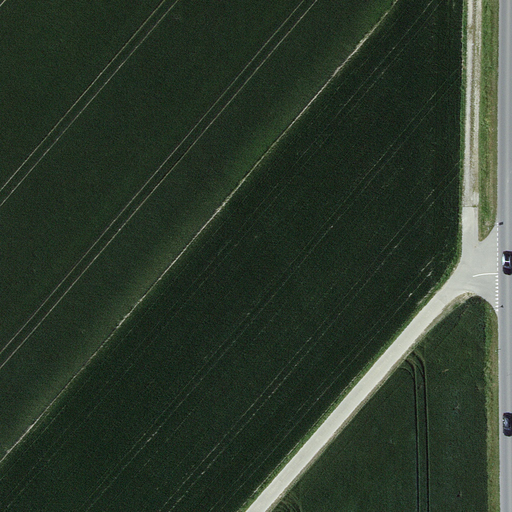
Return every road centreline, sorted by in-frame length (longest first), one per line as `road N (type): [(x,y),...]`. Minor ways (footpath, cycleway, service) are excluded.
road 1 (track): [(511,273),(455,286),(255,511)]
road 2 (track): [(474,0),(470,277)]
